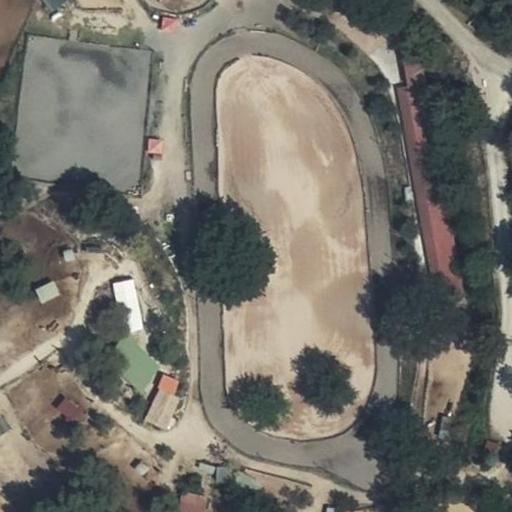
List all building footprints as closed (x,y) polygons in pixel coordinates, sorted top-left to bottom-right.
[(58,263),(60,320),(80,319),(78,262),(58,263)] [(137,276),(117,279),(124,323),(143,321),(137,276)] [(142,387),(165,363),(129,330),(106,354),(142,387)] [(167,425),(186,379),(166,371),(147,417),(167,425)] [(182,489),(179,511),(205,511),(208,491),(182,489)]
